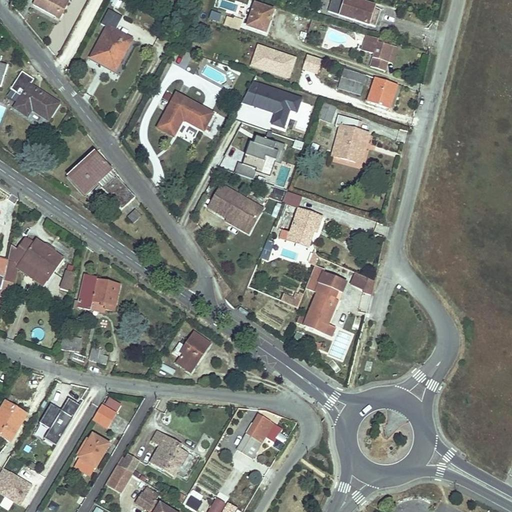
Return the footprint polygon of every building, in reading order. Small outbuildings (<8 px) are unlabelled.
[(37,0),(33,8),(59,23),(68,6),(57,0),(37,0)] [(344,0),(343,0),(338,18),(367,27),(372,9),(344,0)] [(253,6),(246,27),(264,32),(271,11),(253,6)] [(108,29),(91,59),(102,65),(104,62),(118,70),(133,42),(117,33),(125,19),(110,11),(102,26),(108,29)] [(218,23),(221,15),(211,11),(208,19),(218,23)] [(394,43),(368,35),(363,50),(375,54),(370,67),(385,72),(394,43)] [(253,65),(265,68),(267,60),(255,58),(253,65)] [(348,76),(347,79),(362,83),(364,76),(347,71),(345,75),(348,76)] [(23,75),(12,91),(11,93),(22,99),(14,110),(30,121),(34,114),(49,124),(61,106),(31,86),(34,82),(23,75)] [(395,84),(374,77),(366,105),(383,111),(387,95),(391,97),(395,84)] [(362,83),(347,79),(343,89),(359,94),(362,83)] [(291,113),(296,100),(254,85),(243,105),(266,113),(266,110),(270,112),(269,114),(276,117),(273,127),(285,131),(291,113)] [(177,96),(158,130),(176,139),(185,124),(206,134),(216,117),(177,96)] [(298,115),(303,102),(296,100),(291,113),(298,115)] [(331,124),(337,108),(325,104),(320,120),(331,124)] [(334,156),(358,163),(367,133),(359,131),(361,122),(340,117),(338,125),(343,126),(334,156)] [(367,133),(358,163),(365,165),(374,135),(367,133)] [(237,162),(234,173),(253,179),(255,172),(256,169),(260,170),(266,154),(280,159),(283,150),(285,145),(268,140),(268,142),(254,137),(252,144),(248,143),(241,164),(237,162)] [(295,140),(293,148),(303,150),(305,143),(295,140)] [(285,151),(283,150),(280,159),(266,154),(260,170),(256,169),(255,172),(270,176),(275,162),(281,164),(285,151)] [(93,155),(68,178),(85,198),(98,186),(121,213),(134,201),(93,155)] [(263,212),(223,187),(209,209),(228,220),(241,228),(239,230),(248,236),(263,212)] [(286,192),(274,187),(270,198),(282,202),(286,192)] [(301,197),(289,193),(286,202),(298,206),(301,197)] [(322,217),(323,216),(298,208),(290,231),(282,229),(279,237),(309,247),(314,231),(317,232),(318,229),(322,217)] [(227,222),(239,230),(241,228),(228,220),(227,222)] [(37,243),(24,262),(41,274),(36,282),(45,288),(51,279),(63,261),(37,243)] [(0,265),(0,275),(7,278),(10,262),(11,260),(4,258),(1,266),(0,265)] [(7,278),(18,281),(21,268),(16,263),(10,262),(7,278)] [(299,318),(297,324),(331,337),(334,330),(335,327),(329,325),(337,304),(335,303),(338,296),(341,297),(345,286),(347,281),(324,272),(326,269),(316,265),(306,289),(316,293),(305,320),(299,318)] [(61,291),(73,292),(75,274),(64,273),(61,291)] [(374,281),(355,273),(351,285),(363,290),(363,293),(372,295),(374,281)] [(91,303),(115,308),(119,286),(95,281),(95,276),(84,274),(78,311),(90,313),(91,303)] [(7,278),(4,288),(16,291),(18,281),(7,278)] [(284,294),(281,301),(299,308),(304,295),(296,292),(294,298),(284,294)] [(67,332),(63,349),(85,353),(87,340),(80,339),(81,332),(73,330),(73,333),(67,332)] [(183,356),(177,365),(190,374),(209,345),(194,335),(181,355),(183,356)] [(315,344),(313,348),(316,349),(314,354),(318,356),(322,347),(315,344)] [(90,349),(88,361),(97,363),(99,351),(90,349)] [(68,400),(62,411),(50,405),(34,435),(57,447),(79,405),(68,400)] [(19,424),(23,417),(5,406),(0,414),(0,442),(10,449),(24,427),(19,424)] [(116,421),(102,412),(93,425),(107,434),(116,421)] [(246,439),(258,418),(252,414),(240,435),(246,439)] [(28,420),(23,417),(19,424),(24,427),(28,420)] [(235,457),(247,465),(270,425),(258,418),(246,439),(235,457)] [(149,466),(173,481),(187,458),(173,449),(176,444),(159,434),(153,445),(160,449),(149,466)] [(279,448),(285,438),(279,435),(273,444),(279,448)] [(91,441),(78,463),(94,473),(107,450),(91,441)] [(131,474),(139,462),(129,455),(121,467),(131,474)] [(0,475),(8,463),(0,460),(0,475)] [(94,473),(78,463),(73,471),(89,481),(94,473)] [(121,494),(132,475),(131,474),(121,467),(118,465),(106,485),(121,494)] [(162,496),(149,488),(145,494),(158,503),(162,496)] [(193,511),(196,511),(205,497),(191,490),(182,507),(193,511)] [(138,506),(147,511),(152,511),(158,503),(145,494),(138,506)] [(51,502),(46,511),(48,511),(57,511),(60,507),(51,502)]
